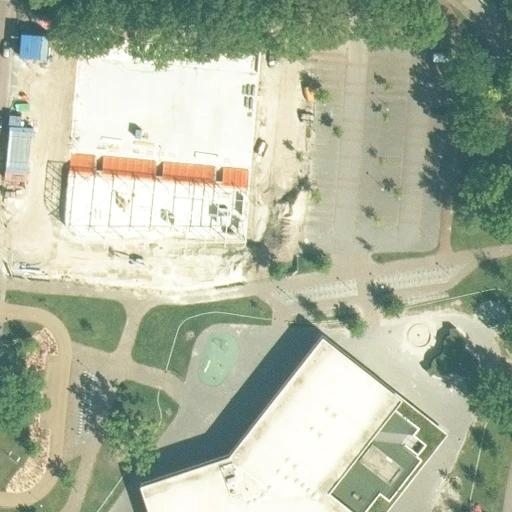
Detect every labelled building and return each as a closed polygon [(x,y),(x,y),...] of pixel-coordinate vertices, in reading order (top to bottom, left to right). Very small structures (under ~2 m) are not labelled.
[(78,36),(63,213),(63,218),(65,223),(67,227),(71,231),(75,234),(79,235),(84,236),(244,235),(260,51),(133,41),(78,36)] [(43,116),(59,112),(54,96),(38,101),(43,116)] [(483,192),(485,168),(468,167),(466,191),(483,192)] [(227,451),(139,481),(145,500),(148,511),(382,511),(446,431),(321,332),(227,451)] [(462,367),(456,344),(448,347),(450,354),(437,357),(441,373),(462,367)]
